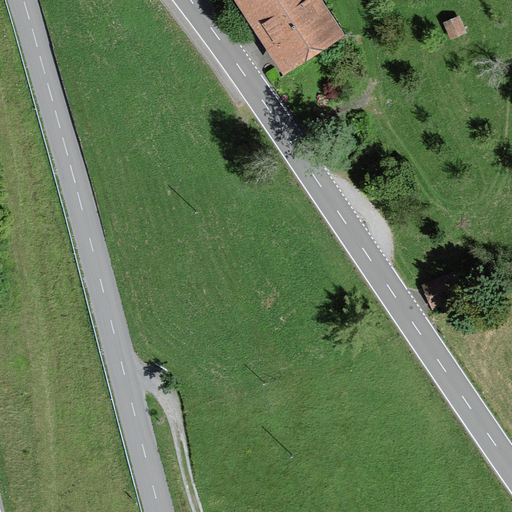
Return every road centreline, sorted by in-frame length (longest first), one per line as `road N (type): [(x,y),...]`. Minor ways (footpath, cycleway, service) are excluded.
road 1 (tertiary): [(191,0),(511,467)]
road 2 (tertiary): [(157,511),(21,0)]
road 3 (track): [(121,366),(161,386),(200,511)]
